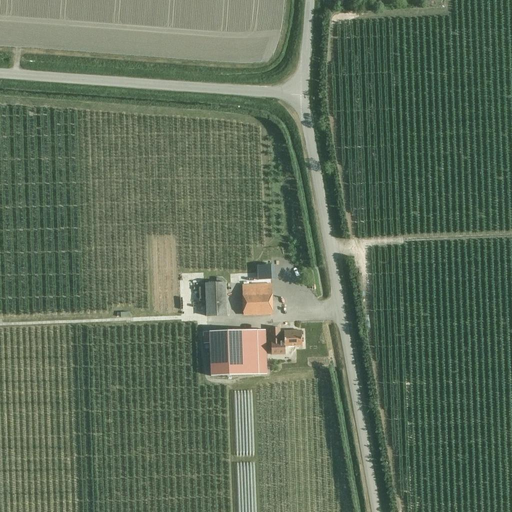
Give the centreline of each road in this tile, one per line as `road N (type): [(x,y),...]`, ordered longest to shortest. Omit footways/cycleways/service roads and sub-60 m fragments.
road 1 (unclassified): [(376,511),(304,95)]
road 2 (unclassified): [(304,95),(0,73)]
road 3 (track): [(329,245),(511,236)]
